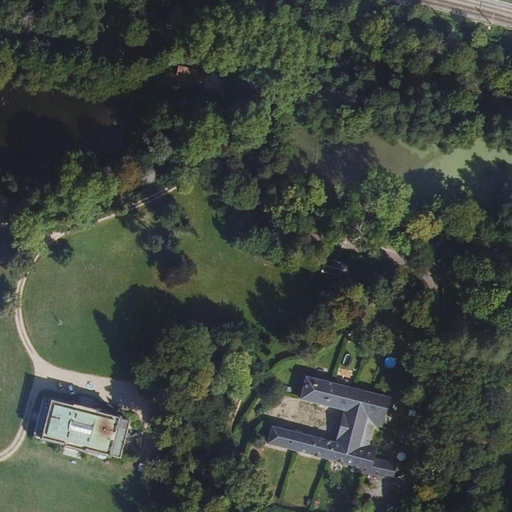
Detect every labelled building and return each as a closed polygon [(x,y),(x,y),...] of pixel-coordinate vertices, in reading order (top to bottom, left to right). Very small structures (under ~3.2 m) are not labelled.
[(217,72),(222,47),(208,45),(206,51),(201,50),(200,56),(193,54),(191,68),(183,67),(182,74),(202,77),(203,70),(217,72)] [(380,416),(386,393),(304,371),(298,395),(344,407),(336,438),(271,421),(266,439),(350,460),(349,465),(362,468),(399,478),(401,466),(369,457),(371,449),(358,444),(365,413),(380,416)] [(127,462),(135,429),(124,426),(126,418),(112,414),(111,418),(41,402),(32,441),(98,456),(97,462),(114,466),(116,459),(127,462)] [(432,475),(429,462),(401,466),(399,478),(406,479),(432,475)] [(350,511),(358,485),(344,482),(336,511),(350,511)]
